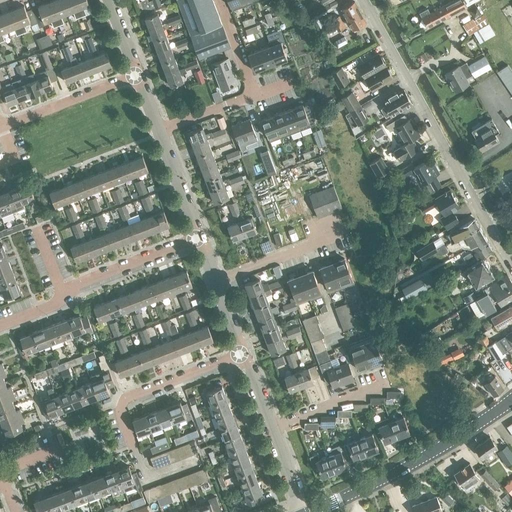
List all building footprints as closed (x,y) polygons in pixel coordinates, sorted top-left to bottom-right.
[(61,16),(67,14),(62,0),(54,0),(50,2),(59,26),(64,24),(61,16)] [(76,19),(81,17),(74,0),(62,0),(67,14),(73,12),(76,19)] [(74,0),(81,17),(86,15),(84,7),(89,5),(87,0),(74,0)] [(148,0),(143,0),(139,1),(143,12),(155,7),(152,0),(149,1),(148,0)] [(177,0),(190,35),(222,23),(213,0),(177,0)] [(228,0),(232,10),(243,6),(240,0),(228,0)] [(348,18),(361,11),(355,1),(352,3),(350,0),(341,6),(342,8),(348,18)] [(452,0),(451,1),(457,12),(479,0),(452,0)] [(440,21),(457,12),(451,1),(434,10),(440,21)] [(53,28),(59,26),(50,2),(32,9),(37,22),(39,27),(46,25),(45,22),(51,20),(53,28)] [(37,22),(32,9),(26,11),(24,5),(14,10),(23,34),(27,32),(24,24),(30,22),(31,24),(37,22)] [(481,14),(477,7),(470,11),(474,18),(481,14)] [(427,8),(419,13),(421,17),(427,28),(440,21),(434,10),(430,13),(427,8)] [(16,36),(23,34),(14,10),(1,14),(8,31),(13,28),(16,36)] [(348,19),(342,21),(334,25),(338,31),(346,27),(350,24),(353,28),(355,31),(364,26),(363,23),(366,21),(361,11),(348,18),(348,19)] [(150,29),(162,24),(158,12),(145,17),(150,29)] [(175,23),(182,21),(179,14),(173,17),(175,23)] [(473,19),(462,25),(468,35),(473,33),(479,43),(494,34),(482,14),(473,20),(473,19)] [(334,25),(342,21),(339,15),(331,20),(332,21),(324,25),(327,29),(334,25)] [(169,26),(175,23),(173,17),(166,19),(169,26)] [(89,18),(83,20),(86,29),(92,27),(89,18)] [(199,57),(230,46),(231,46),(222,23),(191,35),(199,57)] [(154,40),(167,36),(162,24),(150,29),(154,40)] [(48,34),(42,36),(46,46),(52,44),(51,43),(48,34)] [(171,47),(169,42),(167,36),(154,40),(158,52),(171,47)] [(344,36),(335,41),(337,46),(347,41),(344,36)] [(87,45),(93,43),(91,37),(84,39),(87,45)] [(181,39),(184,46),(190,43),(188,37),(181,39)] [(269,46),(276,63),(287,59),(279,37),(267,41),(269,46)] [(175,42),(176,45),(177,48),(184,46),(181,39),(175,42)] [(93,43),(87,45),(90,52),(96,49),(93,43)] [(62,48),(64,53),(71,51),(68,45),(62,48)] [(259,49),(265,67),(276,63),(269,46),(259,49)] [(162,63),(175,58),(171,47),(158,52),(162,63)] [(255,71),(265,67),(259,49),(248,53),(255,71)] [(45,70),(53,67),(46,50),(39,53),(45,70)] [(70,60),(72,65),(78,63),(75,57),(73,58),(71,51),(64,53),(67,61),(70,60)] [(97,55),(102,68),(111,64),(106,52),(97,55)] [(365,77),(386,66),(384,63),(385,61),(383,57),(381,57),(379,54),(358,65),(365,77)] [(90,73),(102,68),(97,55),(85,60),(90,73)] [(491,68),(484,56),(468,65),(466,62),(459,66),(459,65),(445,73),(455,91),(469,83),(467,78),(473,75),(474,78),(491,68)] [(162,63),(167,74),(179,69),(175,58),(162,63)] [(221,89),(238,83),(228,58),(212,64),(221,89)] [(77,78),(90,73),(85,60),(78,63),(72,65),(77,78)] [(16,61),(12,63),(13,67),(15,66),(17,73),(18,73),(21,72),(18,65),(16,61)] [(186,70),(192,68),(190,62),(183,64),(184,67),(185,67),(186,70)] [(511,94),(511,70),(508,64),(497,72),(511,94)] [(66,82),(77,78),(72,65),(61,69),(66,82)] [(339,86),(349,80),(341,66),(331,72),(339,86)] [(386,66),(365,77),(372,90),(393,78),(391,74),(392,73),(390,69),(388,69),(386,66)] [(186,72),(186,70),(185,67),(184,67),(167,74),(171,85),(183,80),(181,74),(186,72)] [(195,71),(194,72),(198,84),(204,82),(205,82),(204,81),(200,69),(195,71)] [(46,70),(34,74),(36,79),(41,92),(53,87),(48,75),(48,74),(46,70)] [(18,101),(30,96),(25,83),(23,78),(20,79),(12,82),(14,88),(13,88),(18,101)] [(30,96),(41,92),(36,79),(26,83),(25,83),(30,96)] [(18,101),(13,88),(3,92),(0,85),(0,101),(5,99),(7,105),(18,101)] [(215,100),(222,98),(220,89),(212,91),(215,100)] [(412,104),(404,90),(397,94),(396,93),(389,97),(390,98),(383,102),(386,107),(381,109),(386,117),(390,114),(391,116),(412,104)] [(350,111),(360,105),(352,91),(342,97),(350,111)] [(292,108),(300,130),(311,126),(303,104),(292,108)] [(348,112),(345,114),(347,117),(350,115),(352,114),(358,125),(368,118),(360,105),(350,111),(348,112)] [(282,112),(290,134),(300,130),(292,108),(282,112)] [(272,116),(280,138),(290,134),(282,112),(272,116)] [(261,120),(269,142),(280,138),(272,116),(261,120)] [(221,129),(227,127),(223,117),(217,119),(221,129)] [(405,143),(412,139),(420,135),(410,118),(400,124),(397,119),(386,125),(390,131),(396,127),(405,143)] [(482,150),(499,140),(496,134),(499,132),(491,118),(471,130),(476,138),(475,139),(482,150)] [(232,126),(238,142),(238,143),(241,150),(247,148),(246,145),(258,140),(250,119),(232,126)] [(193,130),(188,132),(193,145),(207,139),(212,137),(211,133),(206,135),(202,127),(207,125),(205,121),(191,126),(193,130)] [(220,137),(226,135),(224,129),(218,131),(220,137)] [(214,140),(220,137),(218,131),(211,134),(214,140)] [(323,138),(315,141),(318,148),(326,145),(323,138)] [(197,155),(211,150),(207,139),(193,145),(197,155)] [(405,143),(394,150),(400,160),(418,149),(412,139),(405,143)] [(201,167),(216,162),(211,150),(197,155),(201,167)] [(234,159),(238,157),(241,156),(238,150),(232,152),(234,159)] [(268,175),(276,172),(268,150),(260,153),(268,175)] [(228,161),(234,159),(232,152),(225,155),(228,161)] [(130,160),(136,174),(148,170),(142,156),(130,160)] [(378,177),(389,170),(381,156),(370,163),(378,177)] [(440,173),(433,161),(435,160),(433,156),(414,167),(412,163),(400,171),(404,177),(415,170),(423,182),(421,183),(427,194),(441,186),(435,175),(440,173)] [(125,179),(136,174),(130,160),(119,165),(125,179)] [(206,179),(220,174),(216,162),(201,167),(206,179)] [(304,162),(295,166),(299,176),(308,172),(304,162)] [(113,183),(125,179),(119,165),(108,169),(113,183)] [(102,188),(113,183),(108,169),(96,173),(102,188)] [(91,192),(102,188),(96,173),(86,177),(91,192)] [(223,181),(220,174),(206,179),(210,191),(225,186),(230,184),(230,183),(229,181),(229,178),(223,181)] [(237,181),(238,184),(244,182),(242,176),(235,178),(236,181),(237,181)] [(79,196),(91,192),(86,177),(74,182),(79,196)] [(229,181),(230,183),(230,184),(231,187),(238,184),(237,181),(236,181),(235,178),(229,181)] [(137,188),(141,187),(144,186),(142,179),(135,182),(137,188)] [(67,201),(79,196),(74,182),(61,187),(67,201)] [(17,188),(23,203),(35,199),(29,183),(17,188)] [(140,195),(144,193),(147,192),(144,186),(141,187),(137,188),(140,195)] [(229,197),(225,186),(210,191),(214,202),(229,197)] [(342,208),(334,186),(309,195),(318,217),(342,208)] [(55,206),(67,201),(61,187),(49,192),(55,206)] [(5,192),(13,212),(24,207),(23,204),(23,203),(17,188),(5,192)] [(114,198),(118,196),(122,194),(119,188),(111,191),(114,198)] [(460,207),(450,190),(435,198),(434,197),(420,206),(424,212),(438,204),(445,216),(441,218),(447,229),(459,221),(453,211),(460,207)] [(0,194),(0,214),(1,216),(13,212),(5,192),(0,194)] [(114,198),(116,204),(124,201),(122,194),(118,196),(114,198)] [(144,205),(147,203),(150,202),(148,196),(141,198),(144,205)] [(91,206),(95,205),(98,204),(96,197),(88,200),(91,206)] [(234,209),(238,207),(236,201),(229,204),(232,211),(234,210),(234,209)] [(146,211),(150,210),(153,209),(150,202),(147,203),(144,205),(146,211)] [(93,213),(97,211),(101,210),(98,204),(95,205),(91,206),(93,213)] [(118,207),(120,214),(128,211),(125,204),(118,207)] [(253,216),(258,214),(259,214),(256,204),(250,206),(253,216)] [(68,215),(72,214),(75,212),(73,206),(66,209),(68,215)] [(234,210),(232,211),(234,217),(237,216),(241,215),(238,207),(234,209),(234,210)] [(151,215),(157,230),(169,225),(163,210),(151,215)] [(123,220),(127,219),(130,218),(128,211),(120,214),(123,220)] [(71,222),(74,220),(78,219),(75,212),(72,214),(68,215),(71,222)] [(95,216),(97,223),(104,220),(102,213),(95,216)] [(146,234),(157,230),(151,215),(140,219),(146,234)] [(241,215),(237,216),(239,221),(244,235),(256,231),(251,217),(245,219),(244,218),(241,215)] [(475,218),(448,234),(453,242),(458,239),(458,238),(479,226),(475,218)] [(135,238),(146,234),(140,219),(129,224),(135,238)] [(104,220),(97,223),(100,229),(107,226),(104,220)] [(232,240),(244,235),(239,221),(227,226),(232,240)] [(17,224),(20,230),(26,227),(23,222),(17,224)] [(72,225),(74,231),(81,229),(79,222),(72,225)] [(123,243),(135,238),(129,224),(117,228),(123,243)] [(458,238),(458,239),(463,246),(469,242),(474,250),(488,242),(489,242),(479,226),(458,238)] [(111,247),(123,243),(117,228),(106,233),(111,247)] [(83,235),(81,229),(74,231),(77,238),(83,235)] [(100,252),(111,247),(106,233),(94,237),(100,252)] [(88,256),(100,252),(94,237),(82,242),(88,256)] [(438,250),(436,246),(433,241),(418,250),(422,259),(438,250)] [(76,261),(88,256),(82,242),(70,247),(76,261)] [(474,250),(463,256),(468,264),(493,249),(488,242),(474,250)] [(0,273),(11,269),(7,257),(0,259),(0,273)] [(332,263),(342,288),(354,283),(344,258),(332,263)] [(482,284),(486,281),(494,276),(489,267),(488,266),(489,263),(487,259),(484,258),(483,258),(465,269),(476,287),(482,283),(482,284)] [(329,293),(342,288),(332,263),(320,267),(329,293)] [(0,285),(0,287),(16,281),(11,269),(0,273),(0,285)] [(175,275),(181,289),(192,284),(187,270),(175,275)] [(300,275),(308,296),(310,300),(322,295),(313,270),(300,275)] [(169,294),(181,289),(175,275),(163,279),(169,294)] [(296,301),(308,296),(300,275),(288,279),(296,301)] [(487,292),(476,298),(485,313),(496,307),(492,301),(497,298),(500,304),(511,296),(511,282),(507,275),(484,288),(487,292)] [(421,277),(402,288),(407,298),(426,288),(421,277)] [(259,278),(245,283),(250,295),(264,290),(269,288),(267,282),(262,284),(259,278)] [(157,298),(169,294),(163,279),(152,284),(157,298)] [(276,285),(278,288),(283,286),(281,279),(274,282),(276,285)] [(16,281),(0,287),(0,286),(0,293),(3,292),(5,299),(21,293),(16,281)] [(271,291),(278,288),(276,285),(274,282),(268,284),(271,291)] [(145,303),(157,298),(152,284),(139,289),(145,303)] [(264,290),(250,295),(252,300),(250,301),(252,307),(254,306),(254,307),(268,301),(266,296),(271,294),(269,288),(264,290)] [(134,307),(145,303),(139,289),(128,293),(134,307)] [(122,312),(134,307),(128,293),(117,297),(122,312)] [(181,303),(188,301),(186,294),(179,297),(181,303)] [(471,299),(468,294),(463,297),(466,302),(471,299)] [(110,316),(122,312),(117,297),(105,302),(110,316)] [(188,301),(181,303),(184,310),(191,307),(188,301)] [(258,319),(273,313),(268,301),(254,307),(258,319)] [(290,306),(291,310),(297,308),(295,301),(289,304),(290,307),(290,306)] [(99,321),(110,316),(105,302),(93,307),(99,321)] [(155,305),(158,312),(165,309),(163,303),(155,305)] [(338,315),(350,310),(347,303),(335,307),(338,315)] [(490,316),(491,317),(497,327),(511,319),(511,318),(511,303),(498,312),(490,316)] [(285,312),(291,310),(290,306),(290,307),(289,304),(282,306),(285,312)] [(490,316),(498,312),(496,308),(496,307),(485,313),(478,316),(481,322),(491,317),(490,316)] [(161,319),(164,317),(168,316),(165,309),(158,312),(161,319)] [(188,319),(191,318),(194,317),(192,310),(185,313),(188,319)] [(340,322),(353,318),(350,310),(338,315),(340,322)] [(135,321),(138,320),(142,318),(140,312),(132,315),(135,321)] [(263,330),(277,325),(273,313),(258,319),(263,330)] [(67,319),(73,334),(85,330),(86,334),(93,332),(87,316),(80,318),(79,315),(67,319)] [(302,320),(305,327),(319,322),(316,315),(304,319),(302,320)] [(190,326),(194,324),(197,323),(194,317),(191,318),(188,319),(190,326)] [(137,328),(141,326),(145,325),(142,318),(138,320),(135,321),(137,328)] [(353,318),(340,322),(343,330),(355,325),(353,318)] [(61,339),(73,334),(67,319),(55,324),(61,339)] [(165,328),(171,326),(169,319),(162,322),(165,328)] [(112,330),(119,327),(117,321),(110,323),(112,330)] [(305,327),(308,334),(321,329),(319,322),(305,327)] [(50,344),(61,339),(55,324),(44,328),(50,344)] [(171,326),(165,328),(168,337),(179,333),(175,324),(171,326)] [(196,330),(202,344),(213,339),(208,325),(196,330)] [(267,342),(281,336),(277,325),(263,330),(267,342)] [(294,331),(295,335),(301,333),(298,326),(292,328),(293,332),(294,331)] [(119,327),(112,330),(115,336),(121,334),(119,327)] [(32,333),(38,348),(50,344),(44,328),(32,333)] [(139,331),(141,337),(148,335),(146,328),(139,331)] [(288,337),(295,335),(294,331),(293,332),(292,328),(286,331),(288,337)] [(311,342),(322,337),(324,336),(321,329),(308,334),(311,342)] [(189,349),(202,344),(196,330),(184,335),(189,349)] [(511,331),(505,335),(497,340),(504,352),(511,346),(511,331)] [(26,353),(38,348),(32,333),(20,337),(26,353)] [(175,334),(171,336),(173,339),(178,353),(189,349),(184,335),(176,338),(175,334)] [(144,344),(148,343),(151,341),(148,335),(141,337),(144,344)] [(361,340),(371,365),(383,360),(373,335),(361,340)] [(486,335),(478,340),(485,350),(489,348),(487,346),(491,344),(491,343),(486,335)] [(281,336),(267,342),(272,353),(286,348),(281,336)] [(119,346),(122,345),(125,344),(123,337),(116,340),(119,346)] [(311,342),(313,347),(324,343),(322,337),(311,342)] [(166,358),(178,353),(173,339),(161,344),(166,358)] [(358,370),(371,365),(361,340),(349,344),(358,370)] [(489,348),(497,360),(506,354),(497,340),(491,343),(491,344),(487,346),(489,348)] [(313,347),(315,353),(327,348),(324,343),(313,347)] [(121,353),(125,352),(128,350),(125,344),(122,345),(119,346),(121,353)] [(155,362),(166,358),(161,344),(149,348),(155,362)] [(143,367),(155,362),(149,348),(138,352),(143,367)] [(327,348),(315,353),(316,357),(327,353),(328,353),(327,348)] [(127,357),(132,371),(143,367),(138,352),(127,357)] [(288,361),(292,360),(295,359),(293,352),(285,355),(288,361)] [(435,360),(439,368),(454,360),(450,352),(435,360)] [(327,353),(316,357),(326,384),(332,382),(334,386),(353,378),(348,365),(334,370),(330,360),(329,360),(327,353)] [(120,376),(132,371),(127,357),(114,362),(120,376)] [(55,358),(49,360),(52,367),(54,372),(60,370),(58,365),(55,358)] [(290,368),(294,367),(298,366),(295,359),(292,360),(288,361),(290,368)] [(308,367),(296,372),(301,386),(313,382),(308,367)] [(97,374),(89,376),(92,382),(97,397),(109,393),(107,387),(115,385),(109,369),(97,374)] [(456,371),(453,376),(459,381),(462,375),(456,371)] [(290,391),(301,386),(296,372),(284,376),(290,391)] [(493,377),(491,373),(486,377),(488,380),(485,383),(494,395),(504,388),(495,375),(493,377)] [(0,394),(13,390),(11,385),(7,387),(5,380),(0,382),(0,394)] [(86,402),(97,397),(92,382),(80,387),(86,402)] [(211,404),(226,398),(222,386),(206,392),(211,404)] [(56,396),(53,387),(47,389),(50,397),(44,399),(50,416),(62,411),(56,396)] [(68,391),(74,407),(86,402),(80,387),(68,391)] [(0,394),(0,408),(14,403),(12,399),(16,398),(13,390),(0,394)] [(56,396),(62,411),(74,407),(68,391),(56,396)] [(215,416),(231,410),(226,398),(211,404),(215,416)] [(168,406),(174,422),(186,417),(186,420),(192,418),(186,403),(181,405),(180,401),(168,406)] [(0,419),(1,422),(22,414),(20,409),(16,410),(14,403),(0,408),(0,419)] [(162,426),(174,422),(168,406),(156,410),(162,426)] [(150,431),(162,426),(156,410),(144,415),(150,431)] [(220,427),(235,421),(231,410),(215,416),(220,427)] [(22,414),(1,422),(6,435),(7,434),(10,441),(25,435),(22,429),(23,428),(21,423),(25,421),(22,414)] [(138,435),(150,431),(144,415),(132,419),(138,435)] [(396,429),(399,436),(409,432),(403,416),(389,422),(392,430),(396,429)] [(389,422),(388,417),(374,423),(377,432),(380,430),(385,442),(399,436),(396,429),(392,430),(389,422)] [(224,439),(240,433),(235,421),(220,427),(224,439)] [(229,451),(244,445),(240,433),(224,439),(229,451)] [(179,437),(182,442),(188,440),(185,434),(179,437)] [(365,446),(368,453),(378,450),(372,434),(357,439),(360,447),(365,446)] [(483,458),(498,448),(490,436),(475,447),(483,458)] [(349,461),(368,453),(365,446),(360,447),(357,439),(347,443),(344,445),(349,461)] [(189,442),(193,453),(199,451),(195,440),(189,442)] [(188,455),(193,453),(189,442),(183,444),(188,455)] [(155,446),(158,451),(164,449),(162,443),(155,446)] [(182,458),(188,455),(183,444),(178,446),(182,458)] [(506,464),(511,459),(511,451),(507,444),(497,451),(506,464)] [(233,463),(249,457),(244,445),(229,451),(233,463)] [(334,463),(337,471),(347,467),(338,445),(332,448),(334,453),(326,456),(329,465),(334,463)] [(176,460),(182,458),(178,446),(172,449),(176,460)] [(150,448),(143,450),(145,456),(152,453),(150,448)] [(171,462),(176,460),(172,449),(167,451),(171,462)] [(165,464),(171,462),(167,451),(161,453),(165,464)] [(160,466),(165,464),(161,453),(155,455),(160,466)] [(329,465),(326,456),(319,459),(317,454),(309,457),(314,468),(319,466),(323,476),(337,471),(334,463),(329,465)] [(154,468),(160,466),(155,455),(150,457),(154,468)] [(238,474),(253,468),(249,457),(233,463),(238,474)] [(466,490),(474,485),(473,484),(477,481),(476,480),(479,477),(469,463),(454,473),(466,490)] [(129,466),(117,470),(123,486),(125,492),(136,487),(138,491),(139,490),(143,489),(136,471),(131,473),(129,466)] [(199,469),(204,480),(209,478),(205,467),(199,469)] [(242,487),(258,481),(253,468),(238,474),(242,487)] [(198,483),(204,480),(199,469),(194,472),(198,483)] [(117,470),(105,475),(111,490),(118,488),(120,493),(125,492),(123,486),(117,470)] [(495,490),(500,485),(486,470),(481,474),(495,490)] [(192,485),(198,483),(194,472),(188,474),(192,485)] [(187,487),(192,485),(188,474),(183,476),(187,487)] [(99,495),(111,490),(105,475),(93,479),(99,495)] [(181,489),(187,487),(183,476),(177,478),(181,489)] [(171,480),(176,491),(181,489),(177,478),(171,480)] [(87,499),(99,495),(93,479),(81,484),(87,499)] [(170,493),(176,491),(171,480),(166,482),(170,493)] [(258,481),(242,487),(247,498),(241,500),(244,506),(260,500),(258,494),(262,493),(258,481)] [(164,495),(170,493),(166,482),(160,484),(164,495)] [(75,504),(87,499),(81,484),(70,488),(75,504)] [(159,498),(164,495),(160,484),(155,487),(159,498)] [(149,489),(153,500),(159,498),(155,487),(149,489)] [(64,508),(75,504),(70,488),(58,493),(64,508)] [(148,502),(153,500),(149,489),(143,491),(148,502)] [(51,511),(53,511),(64,508),(58,493),(46,497),(51,511)] [(511,498),(506,493),(501,498),(507,505),(511,500),(511,498)] [(198,507),(199,511),(220,511),(222,511),(215,495),(208,498),(209,502),(198,507)] [(166,503),(163,496),(157,499),(160,505),(166,503)] [(414,511),(440,511),(442,511),(436,496),(412,505),(414,511)] [(51,511),(46,497),(34,502),(36,507),(31,509),(32,511),(51,511)] [(125,504),(127,510),(133,507),(131,502),(125,504)]
